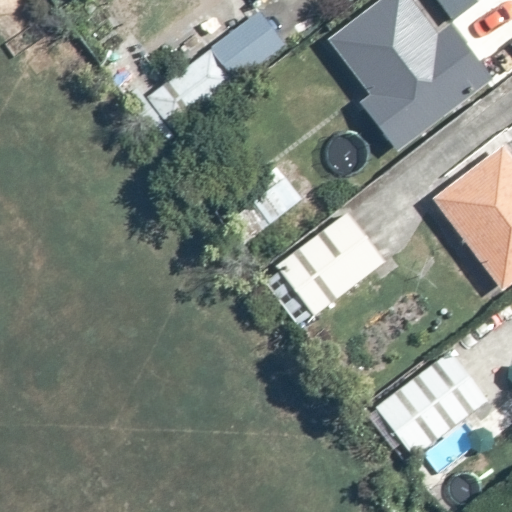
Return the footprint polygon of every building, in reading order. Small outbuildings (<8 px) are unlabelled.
[(440,36),(413,0),(382,0),(329,40),(370,95),(360,102),(397,152),(492,82),(451,28),(440,36)] [(482,0),(438,0),(454,21),(482,0)] [(252,14),(140,103),(168,139),(280,50),(252,14)] [(511,278),(511,169),(491,143),(422,199),(496,292),(511,278)] [(298,198),(275,164),(240,188),(264,222),(298,198)] [(385,258),(348,211),(273,270),(310,317),(385,258)] [(485,400),(446,349),(369,409),(408,460),(485,400)]
